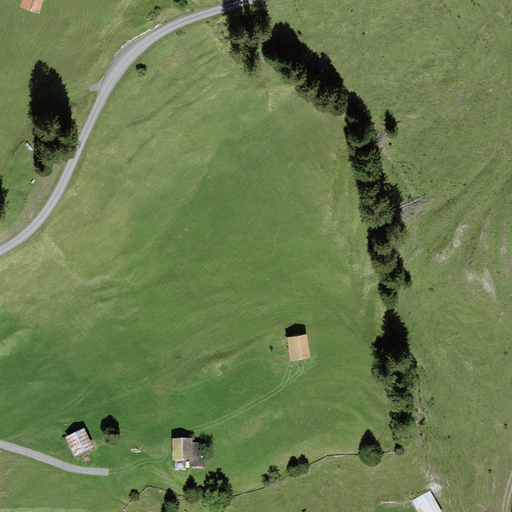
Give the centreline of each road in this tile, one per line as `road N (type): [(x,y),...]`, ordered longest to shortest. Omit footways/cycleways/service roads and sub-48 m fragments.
road 1 (track): [(0,248),(49,196),(96,96),(137,44),(265,0)]
road 2 (track): [(140,511),(17,450),(0,451)]
